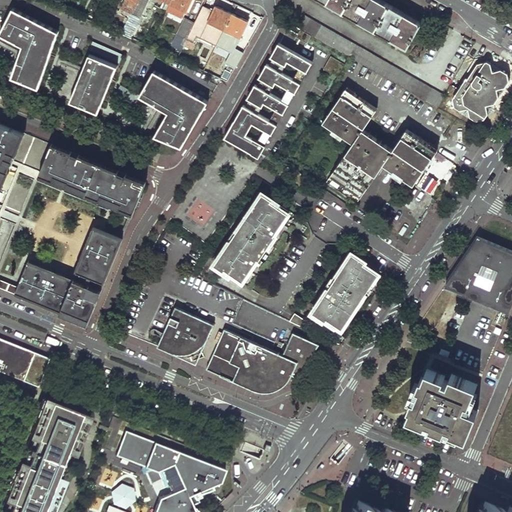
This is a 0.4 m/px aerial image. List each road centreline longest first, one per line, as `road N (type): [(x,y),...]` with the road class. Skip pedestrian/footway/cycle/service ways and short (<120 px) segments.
road 1 (residential): [(173,184),(270,30),(269,0)]
road 2 (residential): [(0,110),(173,184)]
road 3 (residential): [(94,343),(137,238),(173,184)]
road 4 (tertiary): [(414,268),(320,405)]
road 5 (tertiary): [(333,413),(426,276)]
road 6 (residential): [(89,355),(200,401),(239,408)]
road 7 (residential): [(239,408),(94,343)]
road 8 (residential): [(466,469),(333,413)]
